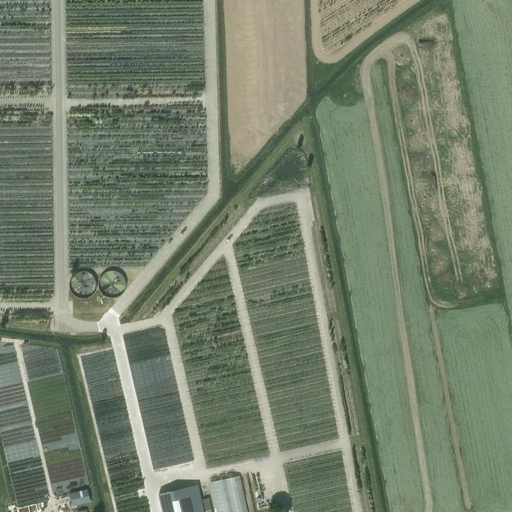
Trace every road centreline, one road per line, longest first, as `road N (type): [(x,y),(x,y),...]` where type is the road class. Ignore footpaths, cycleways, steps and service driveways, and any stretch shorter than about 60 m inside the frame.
road 1 (unknown): [(110,328),(157,321),(260,204),(299,197),(308,208),(359,511)]
road 2 (unknown): [(57,0),(62,313),(67,322),(110,328)]
road 3 (unknown): [(110,328),(142,463)]
